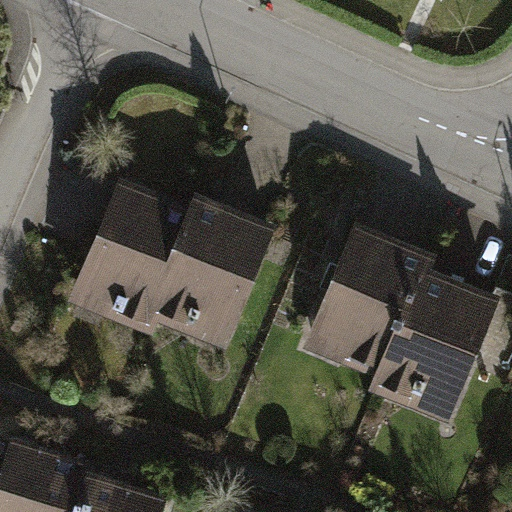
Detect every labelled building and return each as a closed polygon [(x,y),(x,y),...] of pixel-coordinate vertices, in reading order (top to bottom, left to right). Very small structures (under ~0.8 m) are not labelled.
[(202,205),(126,172),(69,305),(145,337),(151,322),(202,205)] [(284,222),(208,190),(202,205),(151,322),(227,355),(284,222)] [(441,248),(365,216),(308,348),(384,381),(434,263),(441,248)] [(510,295),(434,263),(384,381),(378,396),(454,428),(510,295)] [(99,457),(20,433),(0,496),(0,511),(81,511),(94,473),(99,457)] [(168,511),(173,497),(94,473),(81,511),(168,511)] [(284,511),(251,502),(247,511),(284,511)]
